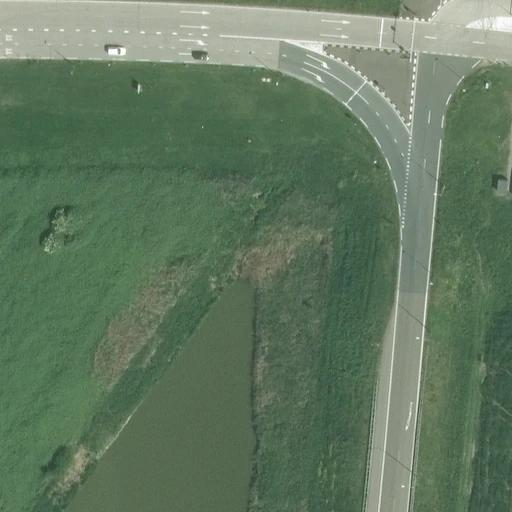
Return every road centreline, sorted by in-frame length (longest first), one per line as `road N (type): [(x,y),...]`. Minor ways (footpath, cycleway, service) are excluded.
road 1 (motorway): [(212,22),(363,96),(389,130),(418,226)]
road 2 (motorway): [(418,226),(393,511)]
road 3 (secondary): [(212,22),(440,41)]
road 4 (secondary): [(0,16),(212,22)]
road 5 (motorway): [(440,41),(418,226)]
